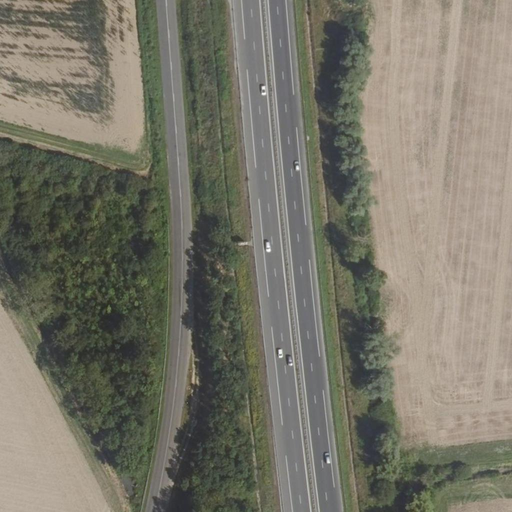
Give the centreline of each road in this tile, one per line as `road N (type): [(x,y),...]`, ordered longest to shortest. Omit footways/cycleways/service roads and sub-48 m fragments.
road 1 (tertiary): [(168,0),(188,237),(181,364),(154,511)]
road 2 (motorway): [(248,0),(300,511)]
road 3 (motorway): [(328,511),(277,0)]
road 4 (track): [(0,283),(121,511)]
road 5 (track): [(0,147),(184,198)]
